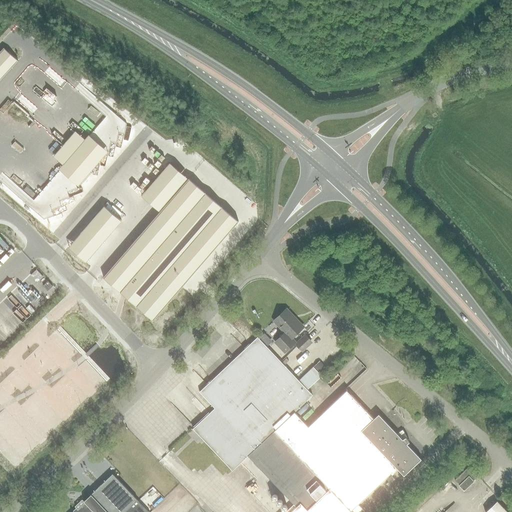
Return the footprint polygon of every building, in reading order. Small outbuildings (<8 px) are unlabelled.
[(8,52),(0,60),(0,80),(18,61),(8,52)] [(2,173),(0,175),(0,181),(44,219),(44,220),(54,216),(52,210),(62,207),(60,201),(69,198),(67,192),(77,188),(75,183),(76,181),(81,185),(92,173),(87,169),(93,170),(95,160),(101,161),(103,151),(109,152),(111,142),(116,143),(119,133),(124,134),(127,124),(79,83),(74,89),(106,117),(34,200),(2,173)] [(188,178),(103,277),(153,320),(238,221),(188,178)] [(31,275),(37,282),(43,276),(37,269),(31,275)] [(43,286),(48,291),(52,286),(48,281),(43,286)] [(285,333),(280,338),(275,342),(285,352),(295,343),(291,338),(303,327),(286,310),(274,321),(285,333)] [(267,332),(262,336),(264,340),(265,339),(268,343),(272,340),(267,332)] [(303,352),(313,342),(305,334),(295,344),(303,352)] [(248,456),(294,412),(312,395),(307,390),(321,376),(321,375),(313,367),(298,381),(257,337),(199,392),(214,408),(193,429),(232,471),(248,456)] [(320,361),(313,367),(321,375),(327,369),(320,361)] [(308,427),(294,412),(248,456),(296,507),(290,511),(363,511),(364,511),(358,505),(392,472),(393,473),(397,469),(403,476),(421,459),(407,444),(410,443),(407,437),(402,430),(397,434),(378,415),(373,419),(346,391),(308,427)] [(473,481),(478,476),(469,466),(454,480),(460,486),(469,477),(473,481)] [(74,507),(76,508),(71,511),(148,511),(112,474),(83,502),(81,500),(74,507)] [(507,511),(497,502),(485,511),(507,511)]
